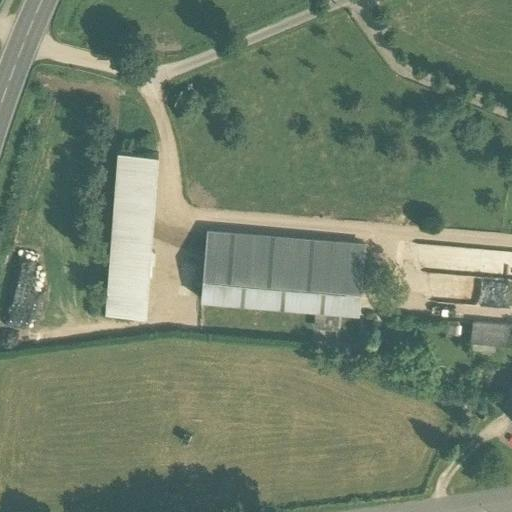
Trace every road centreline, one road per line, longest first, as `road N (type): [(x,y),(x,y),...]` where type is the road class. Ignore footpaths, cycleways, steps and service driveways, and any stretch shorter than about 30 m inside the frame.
road 1 (track): [(349,0),(149,78)]
road 2 (track): [(149,78),(25,34)]
